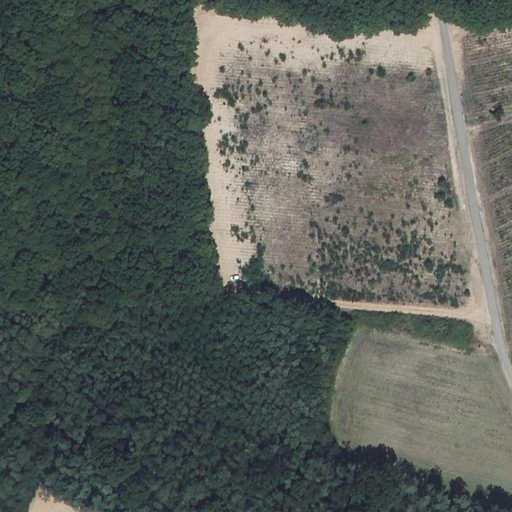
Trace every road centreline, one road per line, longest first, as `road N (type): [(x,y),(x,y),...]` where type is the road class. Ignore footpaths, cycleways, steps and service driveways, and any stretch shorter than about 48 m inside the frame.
road 1 (track): [(493,320),(230,289),(211,268),(194,23),(205,6),(443,31)]
road 2 (unclassified): [(511,377),(493,320),(443,31),(415,0)]
road 3 (track): [(230,289),(177,306),(0,312)]
